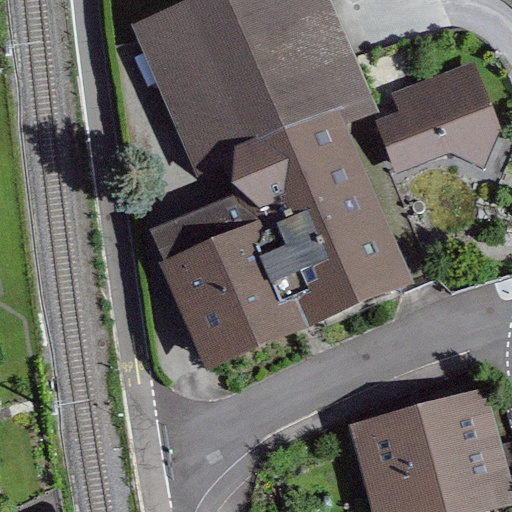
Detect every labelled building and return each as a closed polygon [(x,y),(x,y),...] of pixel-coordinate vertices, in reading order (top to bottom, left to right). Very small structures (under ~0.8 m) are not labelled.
[(173,143),(348,69),(319,0),(216,0),(129,36),(173,143)] [(348,69),(173,143),(190,185),(222,172),(240,214),(351,168),(338,134),(370,121),(348,69)] [(402,191),(502,150),(472,78),(372,118),(402,191)] [(351,168),(240,214),(154,249),(206,373),(403,292),(351,168)] [(511,490),(484,392),(353,428),(376,511),(480,511),(511,503),(511,490)]
